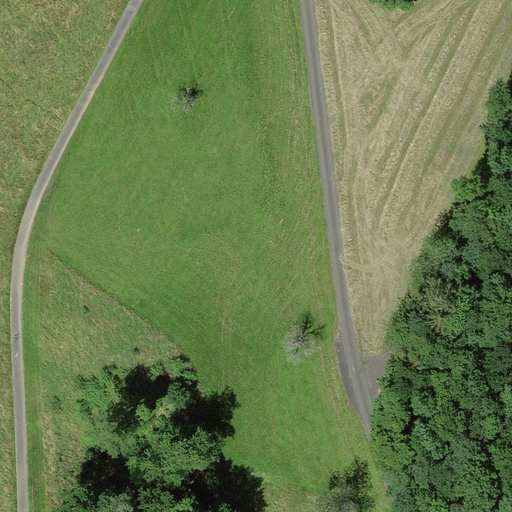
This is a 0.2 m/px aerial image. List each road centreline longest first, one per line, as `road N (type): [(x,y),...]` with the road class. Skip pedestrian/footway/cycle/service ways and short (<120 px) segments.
road 1 (track): [(137,0),(32,216),(21,257),(25,511)]
road 2 (unclassified): [(309,0),(346,290),(412,511)]
